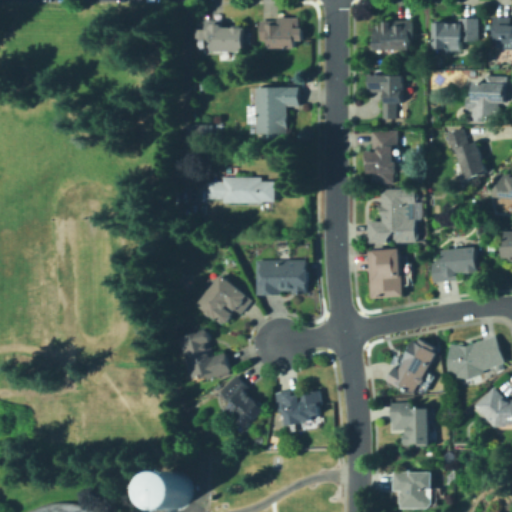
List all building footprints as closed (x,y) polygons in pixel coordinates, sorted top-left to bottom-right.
[(302,17),(302,28),(305,28),(305,41),(297,41),(297,48),(271,49),(270,41),(262,41),(262,21),(280,20),(280,17),(286,17),(302,17)] [(511,50),(504,50),(504,42),(495,43),(495,21),(495,17),(511,17),(511,50)] [(481,20),(481,42),(464,42),(465,51),(455,51),(455,52),(448,52),(448,49),(436,49),(436,22),(450,22),(463,23),(463,18),(481,18),(481,20)] [(248,30),(248,51),(215,51),(214,40),(209,40),(209,20),(227,20),(227,27),(249,27),(249,30),(248,30)] [(412,40),(412,50),(376,50),(376,26),(385,25),(385,21),(393,20),(414,20),(415,40),(412,40)] [(207,29),(207,38),(199,38),(199,30),(207,29)] [(406,83),(407,91),(406,91),(406,103),(399,103),(399,119),(385,119),(385,93),(372,93),(372,75),(406,75),(406,83)] [(510,77),(509,102),(502,102),(502,107),(503,107),(503,117),(501,117),(501,118),(487,118),(486,122),(476,122),(476,117),(475,117),(475,109),(469,109),(469,98),(475,98),(476,83),(488,83),(489,76),(510,77)] [(302,86),(302,106),(290,107),(290,133),(282,133),(283,139),(268,139),(268,134),(259,134),(257,98),(258,88),(302,86)] [(217,125),(217,143),(191,143),(191,125),(217,125)] [(467,128),(473,145),(481,142),(491,172),(470,179),(460,151),(456,152),(450,134),(467,128)] [(402,130),(402,149),(397,149),(397,161),(400,161),(399,174),(397,174),(397,183),(375,183),(375,173),(369,173),(369,151),(375,151),(375,130),(402,130)] [(511,200),(510,198),(497,197),(499,172),(511,173),(511,200)] [(267,177),(267,181),(280,181),(280,201),(267,201),(267,203),(228,203),(228,199),(212,199),(212,181),(228,181),(228,177),(267,177)] [(419,218),(420,232),(422,234),(422,238),(420,240),(420,242),(398,243),(398,241),(396,239),(390,239),(390,243),(370,243),(370,221),(384,221),(383,216),(382,206),(384,206),(383,189),(419,188),(419,191),(422,194),(421,199),(419,201),(419,204),(412,204),(413,218),(419,218)] [(511,230),(502,231),(502,259),(511,259),(511,230)] [(41,247),(47,284),(57,283),(60,338),(30,339),(27,285),(38,284),(33,248),(41,247)] [(483,272),(479,272),(471,274),(471,272),(460,273),(461,280),(436,283),(434,263),(437,263),(436,259),(445,259),(444,250),(479,247),(481,269),(483,272)] [(406,296),(374,299),(370,251),(403,248),(406,296)] [(310,260),(310,269),(311,269),(311,283),(310,283),(310,293),(296,294),(296,291),(284,291),(284,295),(260,295),(260,260),(310,260)] [(255,300),(244,314),(239,310),(236,309),(234,311),(236,313),(235,315),(235,318),(232,323),(229,323),(228,325),(221,319),(219,320),(215,316),(213,317),(209,314),(209,312),(201,305),(225,275),(251,295),(255,300)] [(209,330),(210,331),(211,330),(214,338),(212,340),(218,355),(228,352),(234,371),(211,379),(209,375),(198,379),(184,338),(209,330)] [(498,335),(508,363),(486,371),(487,373),(472,378),(457,377),(458,374),(449,373),(452,344),(468,346),(498,335)] [(422,338),(438,348),(437,351),(440,353),(427,376),(427,380),(425,384),(422,384),(417,393),(404,386),(403,389),(389,381),(397,366),(401,369),(405,360),(410,352),(409,351),(416,340),(420,342),(422,338)] [(249,393),(259,402),(262,402),(266,408),(268,410),(249,429),(239,422),(226,410),(233,402),(231,400),(228,403),(220,396),(222,392),(239,374),(253,388),(249,393)] [(509,399),(511,399),(511,424),(510,424),(510,427),(497,427),(477,406),(496,387),(509,399)] [(301,390),(302,400),(306,399),(305,396),(312,395),(311,392),(322,390),(325,405),(321,406),(322,414),(315,416),(315,420),(306,421),(306,424),(289,427),(287,412),(281,413),(278,393),(301,390)] [(82,393),(83,444),(41,445),(41,424),(17,425),(17,423),(9,423),(9,411),(17,411),(17,410),(40,409),(40,401),(63,401),(63,393),(82,393)] [(414,402),(415,408),(432,408),(433,446),(421,446),(421,444),(407,445),(404,442),(404,437),(408,433),(408,430),(395,430),(395,421),(393,421),(393,403),(414,402)] [(187,439),(177,439),(178,431),(187,431),(187,439)] [(174,470),(177,470),(180,471),(184,472),(186,474),(189,477),(191,479),(193,482),(194,486),(194,489),(194,493),(193,496),(192,499),(190,502),(187,505),(185,507),(181,508),(178,509),(175,510),(171,510),(168,509),(165,507),(162,506),(159,503),(157,500),(156,497),(155,494),(154,490),(154,487),(155,484),(157,480),(158,477),(161,475),(164,473),(167,471),(170,470),(174,470)] [(434,472),(434,489),(430,489),(430,491),(432,495),(435,498),(435,504),(431,508),(403,508),(403,503),(402,503),(402,492),(403,492),(403,491),(395,491),(395,472),(434,472)] [(100,511),(92,508),(79,504),(66,503),(52,504),(39,508),(31,511),(100,511)]
